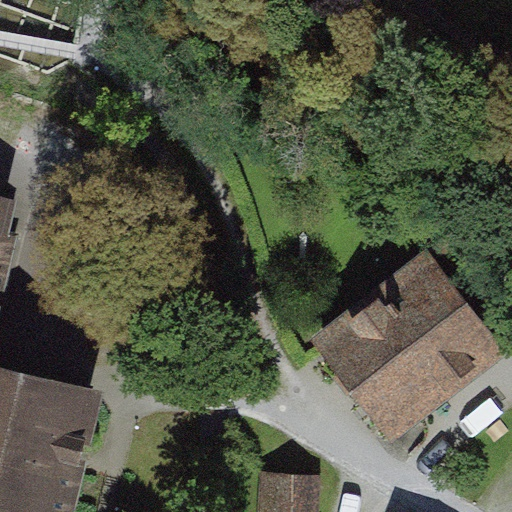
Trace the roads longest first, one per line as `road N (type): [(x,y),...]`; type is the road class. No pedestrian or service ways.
road 1 (residential): [(244,403),(198,403),(113,384),(34,262)]
road 2 (residential): [(244,403),(443,511)]
